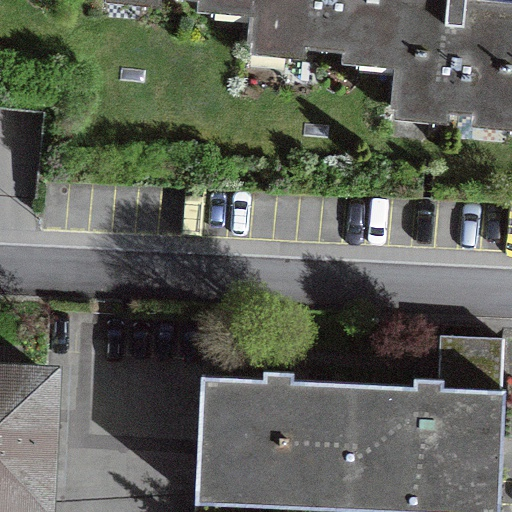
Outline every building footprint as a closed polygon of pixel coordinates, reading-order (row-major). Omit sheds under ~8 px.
[(251,0),(248,41),(400,55),(405,0),(251,0)] [(511,0),(405,0),(400,55),(396,105),(511,114),(511,0)] [(0,369),(0,493),(45,495),(49,371),(0,369)] [(347,511),(354,393),(286,390),(286,378),(252,376),(251,389),(193,386),(186,511),(347,511)] [(354,393),(347,511),(500,511),(506,402),(443,399),(443,386),(409,384),(408,396),(354,393)]
